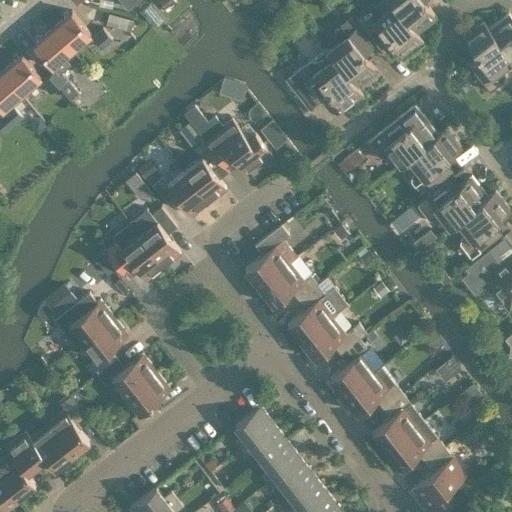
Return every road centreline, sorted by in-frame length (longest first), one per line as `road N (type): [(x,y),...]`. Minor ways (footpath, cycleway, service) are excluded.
road 1 (residential): [(409,511),(275,340)]
road 2 (residential): [(63,511),(88,478),(217,383)]
road 3 (residential): [(217,383),(155,304),(213,256)]
road 4 (residential): [(427,65),(511,171)]
